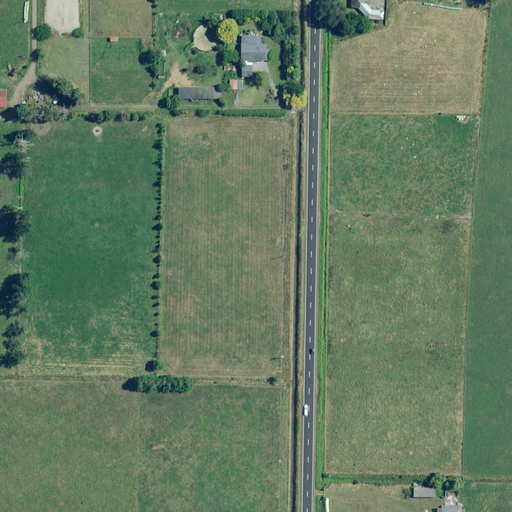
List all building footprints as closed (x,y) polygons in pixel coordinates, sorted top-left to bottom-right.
[(357,8),(366,19),(383,20),(384,11),(371,11),(364,2),(363,0),(350,0),(351,8),(357,8)] [(189,47),(192,50),(196,47),(197,48),(198,49),(199,50),(200,50),(202,51),(204,52),(206,52),(208,51),(210,51),(212,49),(214,48),(215,47),(216,45),(217,43),(217,41),(217,39),(217,36),(216,35),(215,33),(214,31),(212,30),(210,29),(208,28),(206,28),(204,28),(202,28),(200,29),(198,30),(197,31),(195,33),(194,34),(194,36),(193,38),(193,41),(194,43),(189,47)] [(266,56),(271,56),(271,48),(266,48),(266,44),(260,44),(260,35),(241,35),(241,77),(252,77),(252,63),(255,63),(255,61),(267,61),(266,56)] [(242,81),(229,80),(229,89),(242,90),(242,81)] [(220,99),(220,88),(178,88),(178,99),(220,99)] [(435,488),(413,488),(413,498),(435,498),(435,488)]
